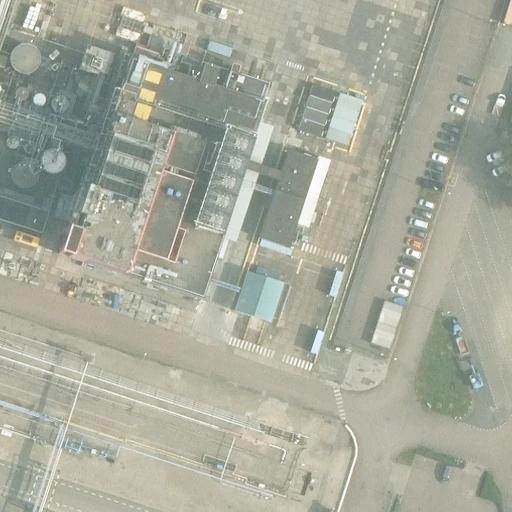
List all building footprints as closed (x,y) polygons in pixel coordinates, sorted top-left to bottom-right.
[(0,0),(0,35),(11,1),(7,0),(0,0)] [(238,0),(191,0),(192,1),(235,13),(238,0)] [(58,254),(200,300),(220,240),(251,143),(263,104),(259,102),(264,87),(228,76),(223,91),(212,87),(217,72),(201,67),(197,82),(164,72),(176,33),(154,26),(147,48),(135,44),(75,232),(66,229),(58,254)] [(53,44),(53,43),(52,37),(49,32),(45,29),(39,27),(36,27),(32,28),(26,31),(22,36),(21,42),(22,49),(25,54),(31,58),(37,59),(44,58),(49,54),(52,49),(53,44)] [(312,86),(297,132),(320,140),(335,94),(312,86)] [(251,143),(220,240),(235,245),(266,148),(251,143)] [(71,149),(49,149),(50,173),(72,172),(71,149)] [(316,161),(286,152),(258,239),(288,249),(316,161)] [(0,220),(41,234),(48,213),(0,197),(0,220)] [(282,285),(246,274),(234,313),(270,324),(282,285)] [(383,302),(370,344),(388,350),(403,308),(383,302)]
